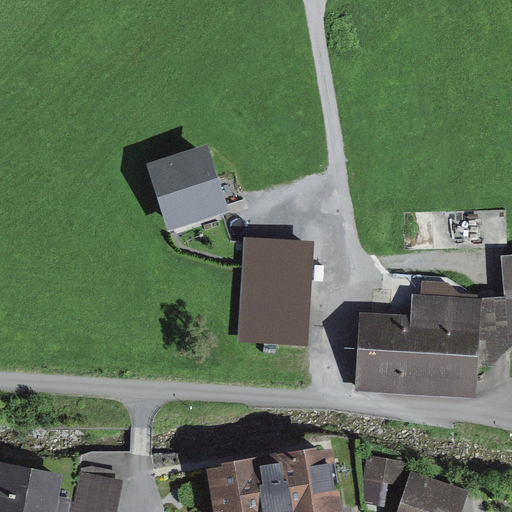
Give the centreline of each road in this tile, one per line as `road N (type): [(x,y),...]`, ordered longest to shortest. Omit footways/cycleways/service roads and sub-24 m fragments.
road 1 (unclassified): [(0,381),(219,391),(507,419)]
road 2 (track): [(310,0),(338,173)]
